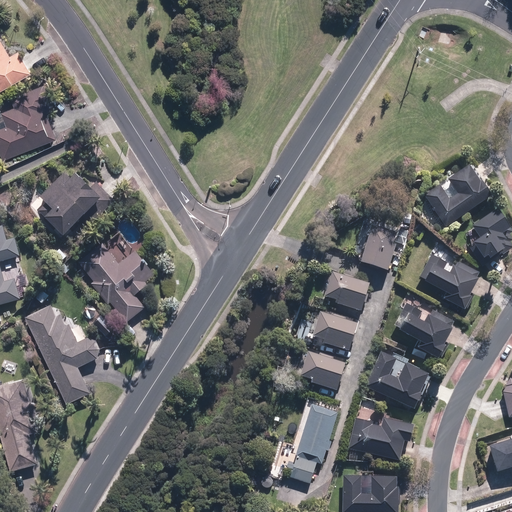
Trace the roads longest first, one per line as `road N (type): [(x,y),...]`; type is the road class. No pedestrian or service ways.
road 1 (residential): [(48,0),(195,224),(233,258)]
road 2 (residential): [(233,258),(397,0)]
road 3 (residential): [(78,511),(233,258)]
road 4 (residential): [(511,313),(455,410),(439,511)]
